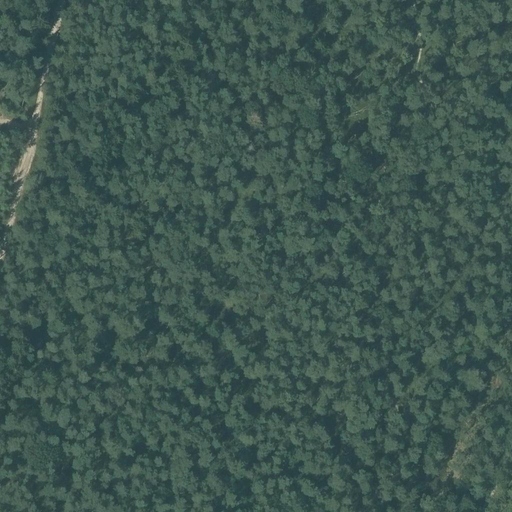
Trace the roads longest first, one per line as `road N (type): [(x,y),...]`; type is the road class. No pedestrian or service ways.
road 1 (track): [(59,0),(33,129)]
road 2 (track): [(33,129),(0,251)]
